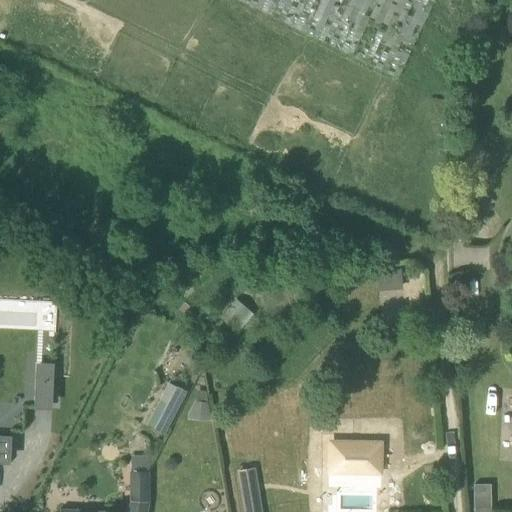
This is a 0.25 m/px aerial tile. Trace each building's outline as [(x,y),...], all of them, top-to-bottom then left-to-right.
[(437,0),(237,0),(400,80),(404,72),(403,71),(437,0)] [(298,196),(289,215),(302,221),(310,202),(298,196)] [(400,269),(377,271),(378,290),(402,288),(400,269)] [(237,299),(220,317),(237,332),(253,314),(237,299)] [(169,382),(154,411),(172,420),(186,391),(169,382)] [(35,390),(35,403),(53,403),(53,390),(35,390)] [(211,416),(208,402),(194,401),(187,412),(187,418),(193,419),(206,420),(210,420),(211,416)] [(0,463),(8,463),(9,439),(0,438),(0,463)] [(331,444),(331,471),(379,472),(379,444),(331,444)] [(243,511),(261,511),(254,468),(237,470),(243,511)] [(130,472),(130,499),(130,502),(148,502),(149,472),(130,472)] [(491,511),(491,481),(474,482),(474,511),(491,511)] [(147,511),(149,502),(129,502),(128,511),(119,511),(105,511),(104,511),(74,511),(60,511),(147,511)]
